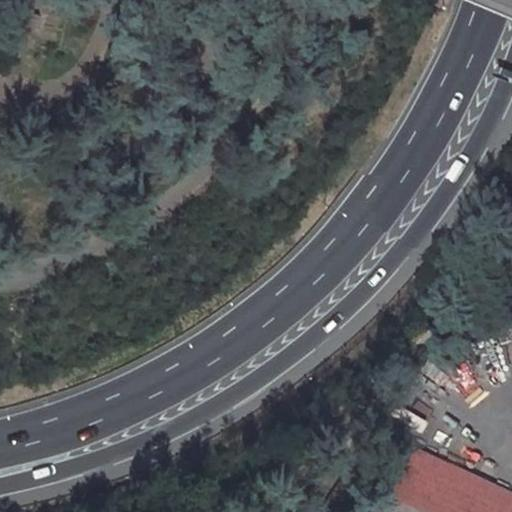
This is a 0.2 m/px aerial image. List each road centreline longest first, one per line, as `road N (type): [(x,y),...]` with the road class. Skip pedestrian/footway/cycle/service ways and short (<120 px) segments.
road 1 (trunk): [(0,489),(73,473),(142,445),(284,362),(401,249),(467,159),(511,65)]
road 2 (trunk): [(0,443),(133,398),(271,312),(372,210),(417,143),(462,57),(480,0)]
